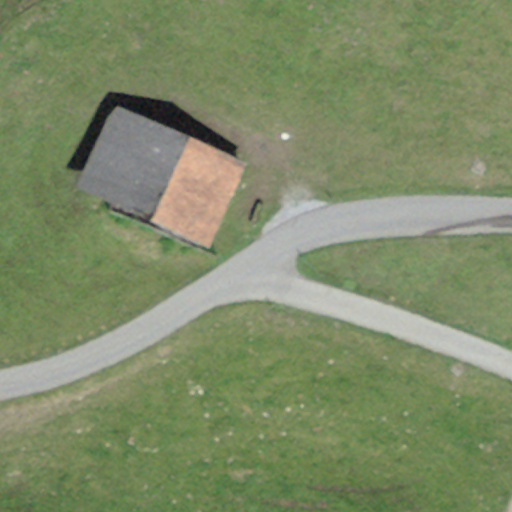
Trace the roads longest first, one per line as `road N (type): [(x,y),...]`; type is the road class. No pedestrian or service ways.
road 1 (residential): [(0,386),(129,341),(284,247),(374,220),(511,213)]
road 2 (track): [(241,274),(511,368)]
